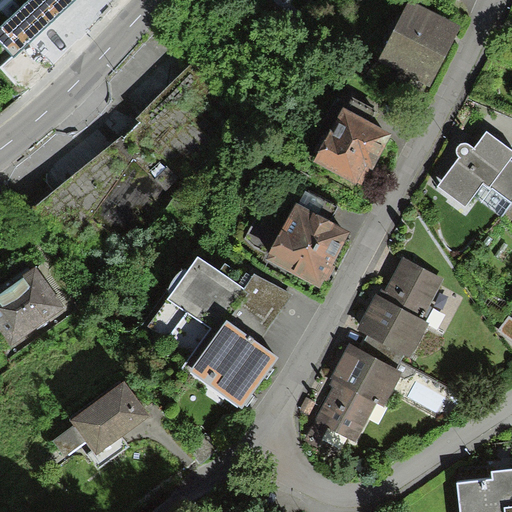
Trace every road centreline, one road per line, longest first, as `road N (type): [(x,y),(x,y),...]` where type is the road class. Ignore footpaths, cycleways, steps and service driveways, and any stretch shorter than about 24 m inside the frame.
road 1 (unclassified): [(495,0),(458,82),(279,384),(267,435)]
road 2 (residential): [(511,405),(360,493),(312,497),(284,480),(267,435)]
road 3 (primary): [(0,141),(52,103),(151,0)]
